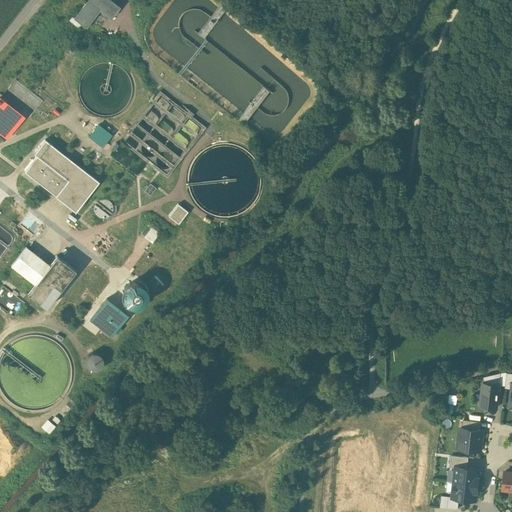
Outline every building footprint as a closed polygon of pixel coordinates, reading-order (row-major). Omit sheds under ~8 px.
[(108,0),(88,0),(75,18),(85,26),(99,8),(110,17),(118,7),(108,0)] [(97,123),(88,134),(101,145),(110,133),(97,123)] [(98,179),(44,137),(33,151),(36,154),(24,170),(74,209),(98,179)] [(187,210),(177,203),(168,215),(178,222),(187,210)] [(159,233),(147,224),(140,233),(145,236),(152,242),(159,233)] [(28,281),(45,262),(25,244),(8,263),(28,281)] [(155,275),(159,272),(162,274),(164,272),(161,270),(163,265),(162,260),(160,256),(156,252),(152,251),(147,251),(142,254),(139,258),(138,263),(139,268),(141,272),(145,275),(150,276),(155,275)] [(56,255),(27,293),(45,307),(75,270),(56,255)] [(136,273),(118,295),(124,300),(133,306),(150,284),(136,273)] [(25,302),(3,285),(0,288),(0,306),(13,317),(25,302)] [(116,294),(96,319),(113,332),(123,319),(115,312),(124,300),(118,295),(116,294)] [(124,300),(115,312),(123,319),(133,306),(124,300)] [(101,367),(98,352),(86,354),(88,368),(101,367)] [(499,384),(500,372),(483,376),(482,382),(499,384)] [(499,384),(482,382),(480,405),(496,407),(499,384)] [(463,419),(462,427),(480,429),(481,421),(463,419)] [(462,427),(461,427),(459,448),(481,451),(482,439),(480,439),(481,430),(480,429),(462,427)] [(449,467),(455,467),(456,465),(467,467),(468,457),(450,455),(449,467)] [(467,467),(456,465),(455,467),(454,481),(478,484),(479,477),(478,477),(479,468),(467,467)] [(511,470),(504,470),(502,491),(511,492),(511,470)] [(478,484),(454,481),(452,496),(452,498),(459,498),(475,500),(476,492),(477,492),(478,484)] [(457,509),(459,498),(452,498),(452,496),(441,495),(440,507),(457,509)]
